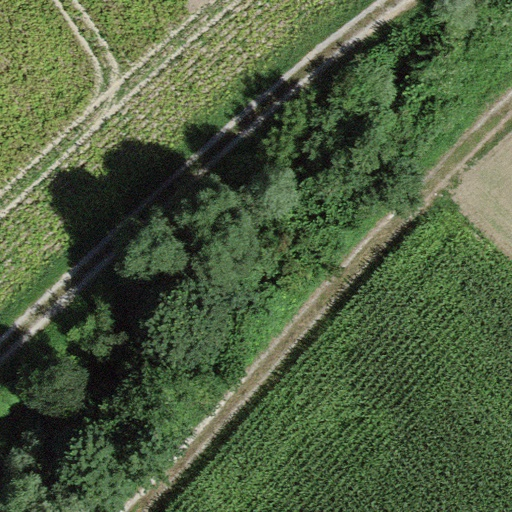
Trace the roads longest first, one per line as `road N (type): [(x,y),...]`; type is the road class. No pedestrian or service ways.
road 1 (track): [(120,511),(434,170),(511,105)]
road 2 (track): [(0,350),(244,117),(405,0)]
